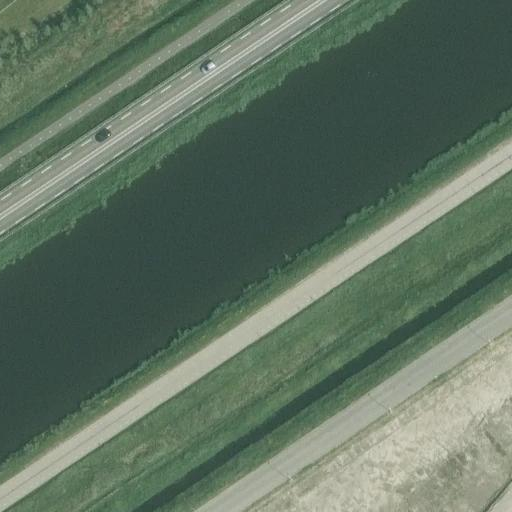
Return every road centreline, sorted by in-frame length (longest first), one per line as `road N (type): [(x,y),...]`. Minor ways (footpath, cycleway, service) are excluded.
road 1 (unclassified): [(0,494),(511,147)]
road 2 (secondary): [(0,218),(324,0)]
road 3 (unclassified): [(511,313),(221,511)]
